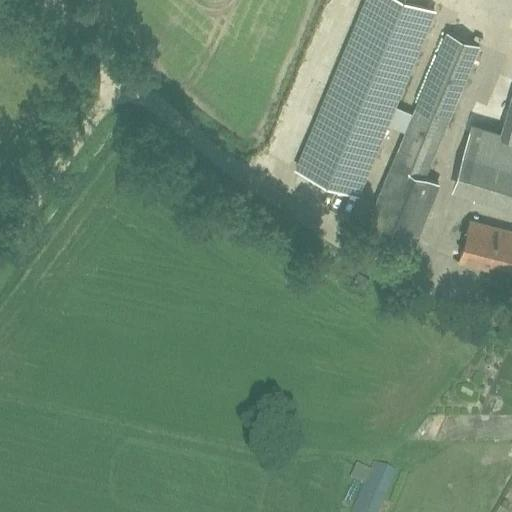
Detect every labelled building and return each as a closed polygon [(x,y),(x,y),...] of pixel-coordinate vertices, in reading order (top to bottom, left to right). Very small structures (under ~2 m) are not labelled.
[(406,0),(366,0),(296,171),(358,196),(387,126),(405,134),(413,115),(395,107),(434,11),(406,0)] [(479,47),(447,33),(413,115),(405,134),(392,164),(363,234),(408,253),(437,183),(424,177),(479,47)] [(511,105),(502,139),(470,130),(455,183),(511,199),(511,105)] [(511,231),(470,220),(459,261),(500,272),(501,269),(511,271),(511,231)] [(377,511),(394,473),(374,464),(353,511),(377,511)]
